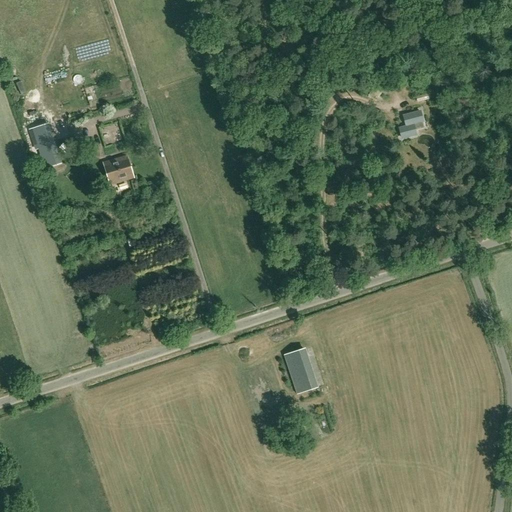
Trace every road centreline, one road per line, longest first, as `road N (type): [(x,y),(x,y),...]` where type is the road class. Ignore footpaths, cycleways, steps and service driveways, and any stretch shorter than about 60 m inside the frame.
road 1 (unclassified): [(0,404),(466,251)]
road 2 (track): [(219,332),(111,0)]
road 3 (unclassified): [(498,511),(510,392),(466,251)]
